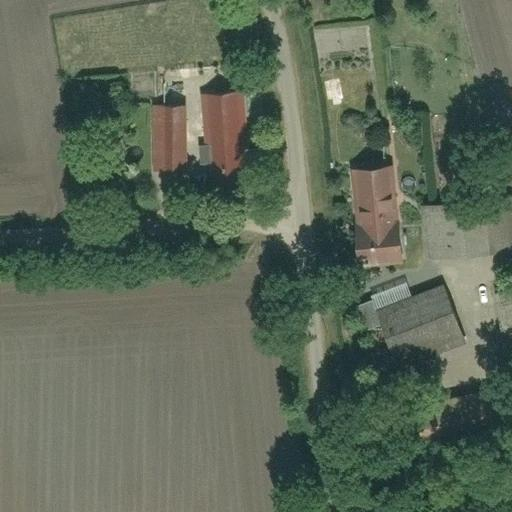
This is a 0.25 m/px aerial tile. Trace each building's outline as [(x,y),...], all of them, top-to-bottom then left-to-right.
[(205,95),(212,197),(253,194),(246,92),(205,95)] [(395,167),(352,170),(359,267),(402,264),(395,167)] [(511,196),(420,202),(424,260),(511,254),(511,196)] [(379,313),(399,366),(463,342),(444,289),(379,313)] [(511,290),(495,292),(503,353),(511,352),(511,290)] [(372,301),(354,306),(362,333),(379,329),(372,301)] [(408,424),(414,453),(511,434),(511,424),(505,386),(430,401),(433,419),(408,424)]
